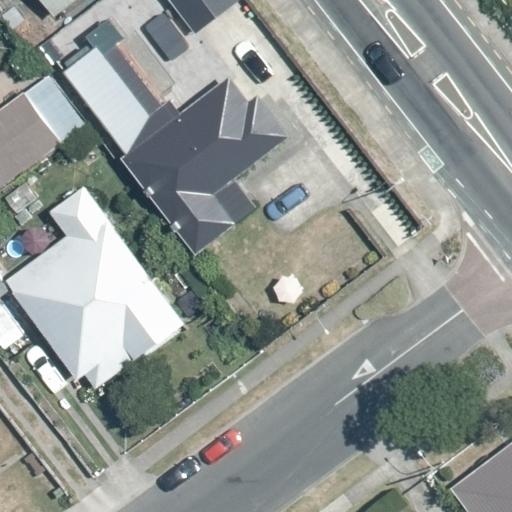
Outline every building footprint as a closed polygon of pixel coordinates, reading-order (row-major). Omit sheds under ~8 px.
[(71,0),(38,0),(51,16),(71,0)] [(170,0),(194,31),(234,0),(170,0)] [(177,112),(108,26),(54,70),(120,151),(198,249),(253,205),(230,176),(278,137),(226,72),(177,112)] [(0,192),(60,136),(0,72),(0,71),(0,192)] [(182,322),(84,183),(50,207),(70,235),(5,281),(74,379),(88,370),(97,382),(182,322)] [(511,511),(511,428),(443,482),(466,511),(511,511)]
